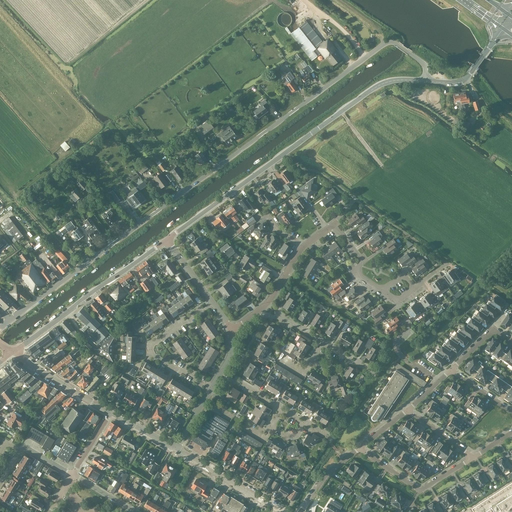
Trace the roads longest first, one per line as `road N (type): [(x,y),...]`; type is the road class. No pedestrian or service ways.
road 1 (unclassified): [(0,328),(383,44),(397,45)]
road 2 (tertiary): [(166,240),(376,86),(425,81)]
road 3 (tertiary): [(12,352),(166,240)]
road 4 (track): [(58,161),(13,199),(78,268)]
road 5 (residential): [(210,387),(150,355),(150,344),(210,301)]
road 6 (residential): [(473,456),(419,491),(359,448)]
road 7 (unclassified): [(280,511),(174,449)]
